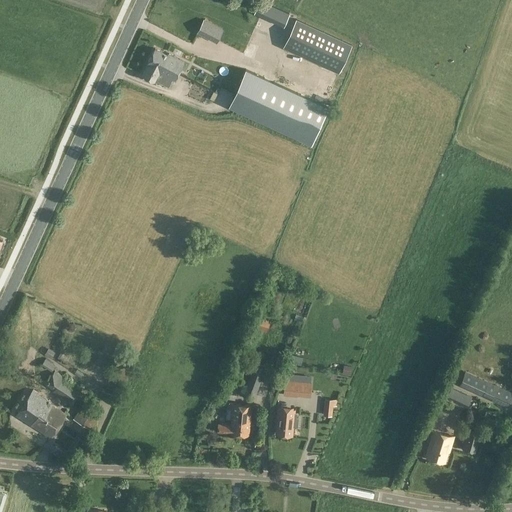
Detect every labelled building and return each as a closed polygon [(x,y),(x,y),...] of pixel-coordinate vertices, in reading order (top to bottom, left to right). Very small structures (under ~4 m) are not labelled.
[(262,17),(260,31),(270,33),(273,18),(262,17)] [(296,19),(284,47),(339,72),(351,44),(296,19)] [(204,20),(198,32),(216,42),(223,29),(204,20)] [(184,44),(198,47),(201,35),(191,32),(189,40),(186,39),(184,44)] [(368,35),(360,35),(359,56),(367,57),(368,35)] [(248,54),(251,45),(243,43),(241,52),(248,54)] [(154,49),(141,74),(154,81),(155,80),(168,87),(173,79),(175,80),(184,62),(167,53),(166,55),(154,49)] [(206,71),(211,63),(201,58),(191,77),(211,88),(217,77),(206,71)] [(228,104),(311,141),(327,103),(244,67),(228,104)] [(255,328),(266,332),(271,320),(259,316),(255,328)] [(275,346),(284,326),(276,323),(267,342),(275,346)] [(291,346),(286,344),(281,356),(287,358),(291,346)] [(49,348),(44,354),(51,358),(55,352),(49,348)] [(238,356),(231,375),(240,378),(242,372),(239,371),(244,359),(238,356)] [(45,359),(42,364),(51,371),(55,366),(45,359)] [(266,366),(254,362),(249,377),(247,380),(259,384),(266,366)] [(55,388),(52,393),(71,405),(82,389),(55,371),(47,383),(55,388)] [(465,371),(459,385),(480,395),(487,381),(465,371)] [(285,380),(284,392),(297,394),(298,382),(285,380)] [(448,385),(444,392),(462,404),(467,398),(448,385)] [(51,437),(66,415),(52,405),(53,404),(32,390),(16,413),(51,437)] [(325,398),(323,415),(332,416),(333,406),(336,406),(337,399),(325,398)] [(75,415),(73,418),(76,420),(91,430),(93,427),(93,426),(102,413),(84,401),(75,415)] [(219,423),(218,431),(230,433),(232,433),(233,435),(237,435),(238,434),(249,435),(252,405),(233,403),(231,424),(219,423)] [(292,435),(293,427),(298,427),(298,418),(294,417),(295,410),(279,408),(276,434),(292,435)] [(476,452),(481,434),(467,430),(462,448),(476,452)] [(426,456),(446,462),(453,437),(434,431),(426,456)]
